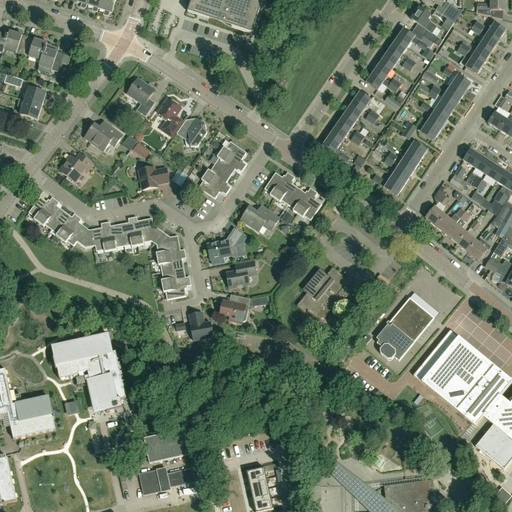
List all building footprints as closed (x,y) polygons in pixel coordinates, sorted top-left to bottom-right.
[(89,6),(90,0),(77,0),(77,2),(84,4),(83,8),(86,9),(88,6),(89,6)] [(101,10),(103,0),(90,0),(89,6),(95,8),(94,12),(98,13),(99,9),(101,10)] [(116,0),(103,0),(101,10),(107,12),(106,16),(109,17),(110,13),(112,14),(116,0)] [(187,0),(185,5),(188,6),(189,7),(190,7),(187,13),(208,20),(231,28),(252,35),(263,0),(187,0)] [(448,0),(429,0),(441,8),(441,7),(446,11),(443,16),(436,12),(451,22),(454,24),(462,13),(459,10),(459,11),(447,3),(448,0)] [(505,12),(505,0),(491,0),(492,5),(482,5),(477,5),(477,15),(503,21),(503,12),(505,12)] [(411,20),(418,25),(414,30),(439,48),(443,42),(433,35),(438,28),(434,25),(428,21),(431,16),(419,9),(411,20)] [(465,21),(471,25),(482,32),(485,27),(477,22),(476,23),(468,17),(465,21)] [(482,32),(471,25),(469,29),(472,30),(469,35),(472,37),(474,33),(479,37),(482,32)] [(494,25),(487,36),(498,43),(505,32),(494,25)] [(439,48),(414,30),(411,35),(404,31),(397,41),(407,49),(412,43),(417,46),(425,52),(428,48),(430,50),(434,45),(439,48)] [(22,56),(28,38),(9,32),(8,37),(7,37),(7,39),(6,38),(5,41),(6,42),(4,50),(22,56)] [(491,53),(498,43),(487,36),(480,46),(491,53)] [(45,51),(46,49),(45,49),(47,44),(28,38),(22,56),(40,62),(43,54),(45,54),(46,52),(45,51)] [(403,55),(407,49),(397,41),(389,52),(413,69),(414,68),(422,75),(425,70),(409,58),(408,59),(403,55)] [(463,43),(459,49),(468,54),(471,48),(463,43)] [(484,64),(491,53),(480,46),(473,57),(484,64)] [(63,55),(46,49),(45,51),(46,52),(45,54),(43,54),(40,62),(38,67),(57,73),(63,55)] [(468,54),(459,49),(457,53),(465,58),(468,54)] [(413,69),(389,52),(382,63),(392,70),(397,64),(411,73),(413,69)] [(477,75),(484,64),(473,57),(466,68),(477,75)] [(385,80),(392,70),(382,63),(374,73),(391,84),(385,80)] [(449,65),(443,74),(450,79),(453,74),(456,70),(449,65)] [(391,84),(374,73),(367,84),(378,91),(382,85),(396,94),(399,90),(391,84)] [(7,76),(4,84),(20,89),(23,81),(7,76)] [(419,81),(427,86),(430,81),(422,76),(419,81)] [(463,97),(470,85),(458,77),(450,89),(463,97)] [(149,100),(154,92),(156,90),(149,85),(147,88),(145,86),(146,85),(138,80),(127,95),(142,105),(137,112),(146,118),(156,104),(149,100)] [(394,80),(391,84),(399,90),(402,85),(394,80)] [(421,86),(418,91),(435,102),(438,97),(431,92),(421,86)] [(435,87),(432,91),(431,92),(438,97),(438,96),(442,91),(435,87)] [(29,89),(25,102),(41,108),(46,95),(29,89)] [(455,108),(463,97),(450,89),(443,99),(443,100),(455,108)] [(499,131),(509,115),(504,111),(509,104),(511,105),(511,93),(509,92),(505,99),(501,97),(496,106),(499,108),(496,113),(495,113),(488,124),(499,131)] [(369,116),(377,121),(386,128),(396,113),(386,107),(380,117),(366,108),(371,101),(360,94),(353,105),(363,112),(369,116)] [(389,96),(384,103),(398,112),(402,106),(389,96)] [(448,120),(455,108),(443,100),(436,111),(448,120)] [(159,115),(163,118),(162,120),(166,123),(161,131),(172,138),(183,122),(176,118),(182,110),(168,101),(159,115)] [(37,121),(41,108),(25,102),(20,116),(37,121)] [(428,113),(431,108),(431,107),(429,106),(424,103),(421,108),(428,113)] [(356,123),(363,112),(353,105),(346,115),(356,123)] [(0,114),(12,118),(14,112),(0,107),(0,114)] [(440,131),(448,120),(436,111),(428,123),(440,131)] [(349,133),(356,123),(346,115),(338,126),(349,133)] [(510,138),(511,134),(511,123),(507,120),(510,115),(509,115),(499,131),(510,138)] [(374,126),(377,122),(377,121),(369,116),(366,121),(374,126)] [(188,132),(189,133),(186,133),(186,132),(181,128),(177,134),(185,140),(190,140),(191,149),(198,147),(207,134),(206,126),(196,120),(188,132)] [(406,129),(405,131),(413,136),(417,129),(407,123),(404,128),(406,129)] [(433,142),(440,131),(428,123),(420,134),(433,142)] [(115,148),(123,137),(111,128),(106,135),(95,126),(85,139),(104,153),(110,145),(115,148)] [(341,144),(349,133),(338,126),(331,137),(341,144)] [(409,142),(413,136),(405,131),(404,132),(401,137),(409,142)] [(357,132),(354,137),(362,142),(365,138),(357,132)] [(334,154),(341,144),(331,137),(323,147),(334,154)] [(362,143),(362,142),(354,137),(351,142),(359,147),(360,146),(363,148),(365,145),(362,143)] [(224,148),(221,153),(237,165),(240,160),(242,162),(247,154),(231,143),(226,150),(224,148)] [(414,144),(407,155),(419,164),(426,152),(414,144)] [(138,145),(134,151),(140,155),(144,150),(138,145)] [(388,158),(388,159),(394,164),(398,158),(391,153),(380,146),(376,150),(388,158)] [(474,169),(482,158),(471,151),(463,162),(474,169)] [(234,169),(237,165),(221,153),(217,159),(219,160),(215,166),(231,177),(236,170),(234,169)] [(351,159),(342,154),(339,159),(347,164),(351,159)] [(87,175),(93,165),(80,155),(76,161),(71,158),(68,162),(69,163),(61,173),(76,184),(84,173),(87,175)] [(412,175),(419,164),(407,155),(399,167),(412,175)] [(485,176),(493,165),(482,158),(474,169),(485,176)] [(394,164),(388,159),(384,164),(391,168),(394,164)] [(496,183),(503,172),(493,165),(485,176),(496,183)] [(231,177),(215,166),(211,173),(209,171),(205,176),(221,187),(224,183),(226,184),(231,177)] [(404,186),(412,175),(399,167),(392,178),(404,186)] [(460,167),(455,176),(460,179),(465,170),(460,167)] [(157,185),(169,183),(167,170),(154,172),(154,169),(140,172),(143,191),(158,189),(157,185)] [(492,214),(511,182),(511,177),(503,172),(496,183),(503,187),(500,193),(499,192),(494,201),(495,201),(489,211),(492,214)] [(179,173),(173,183),(178,186),(184,176),(179,173)] [(275,200),(286,184),(281,181),(283,179),(276,174),(265,190),(271,195),(270,196),(275,200)] [(471,174),(466,183),(471,186),(476,177),(471,174)] [(218,192),(221,187),(205,176),(202,181),(204,182),(199,189),(215,200),(220,193),(218,192)] [(373,182),(380,186),(383,180),(376,176),(373,182)] [(462,191),(466,183),(460,179),(455,176),(450,184),(462,191)] [(397,197),(404,186),(392,178),(384,189),(397,197)] [(487,185),(482,181),(477,190),(482,193),(487,185)] [(511,182),(492,214),(497,217),(504,222),(503,223),(510,227),(511,223),(511,211),(510,211),(504,207),(508,199),(510,200),(511,195),(511,182)] [(288,206),(299,190),(292,185),(290,187),(286,184),(275,200),(280,203),(281,201),(288,206)] [(298,216),(308,200),(304,197),(305,195),(299,190),(288,206),(294,210),(293,212),(298,216)] [(436,228),(445,216),(441,213),(446,208),(444,207),(449,200),(445,197),(447,194),(440,190),(434,199),(439,203),(435,208),(425,219),(436,228)] [(480,203),(483,206),(492,193),(488,190),(480,203)] [(39,224),(56,202),(53,199),(50,202),(48,201),(47,203),(41,198),(29,214),(36,219),(34,221),(39,224)] [(313,203),(308,200),(298,216),(303,219),(304,217),(311,222),(322,206),(315,201),(313,203)] [(52,231),(65,213),(57,208),(60,204),(56,202),(39,224),(44,228),(45,226),(52,231)] [(271,232),(279,220),(261,207),(257,213),(250,208),(243,219),(243,222),(259,233),(263,227),(271,232)] [(446,237),(456,225),(460,220),(465,213),(461,210),(456,215),(455,215),(450,221),(445,216),(436,228),(446,237)] [(62,241),(78,218),(75,216),(72,219),(65,213),(52,231),(58,235),(56,237),(62,241)] [(470,218),(465,213),(460,220),(465,224),(470,218)] [(86,249),(89,231),(79,224),(82,221),(78,218),(62,241),(66,244),(67,243),(74,247),(77,242),(86,249)] [(136,218),(132,219),(138,247),(144,246),(144,244),(152,242),(155,244),(160,236),(155,232),(152,220),(137,223),(136,218)] [(138,247),(132,219),(128,220),(129,224),(120,226),(124,247),(132,246),(133,248),(138,247)] [(476,222),(470,229),(476,233),(481,226),(476,222)] [(124,247),(120,226),(110,228),(110,223),(105,224),(111,252),(117,251),(117,249),(124,247)] [(111,252),(105,224),(101,225),(102,229),(89,231),(86,249),(96,247),(97,253),(105,251),(105,253),(111,252)] [(456,245),(466,234),(456,225),(446,237),(456,245)] [(211,261),(213,261),(213,263),(215,263),(217,262),(217,260),(231,257),(234,259),(240,258),(239,249),(236,247),(244,235),(235,230),(228,240),(228,241),(208,245),(211,261)] [(467,254),(477,242),(466,234),(456,245),(467,254)] [(166,240),(160,236),(155,244),(157,246),(159,254),(157,254),(158,261),(186,256),(185,251),(181,252),(178,237),(166,240)] [(511,242),(510,242),(504,238),(501,243),(508,247),(507,249),(511,251),(511,242)] [(477,263),(487,251),(490,247),(481,240),(478,244),(477,242),(467,254),(477,263)] [(186,260),(186,256),(158,261),(159,266),(161,266),(162,274),(184,270),(182,260),(186,260)] [(501,265),(498,263),(491,258),(485,268),(496,275),(496,274),(500,266),(501,265)] [(511,273),(511,265),(505,261),(502,266),(501,265),(500,266),(511,273)] [(251,275),(257,274),(255,263),(241,265),(242,272),(227,275),(230,290),(249,286),(248,278),(251,278),(251,275)] [(511,273),(500,266),(496,274),(501,276),(500,278),(499,284),(504,287),(506,285),(511,288),(511,273)] [(351,292),(350,291),(357,282),(349,275),(346,279),(333,269),(327,276),(321,271),(304,291),(307,294),(297,307),(304,313),(306,311),(320,322),(336,303),(337,303),(338,301),(342,304),(351,292)] [(186,279),(184,270),(162,274),(164,281),(162,282),(163,288),(191,283),(190,278),(186,279)] [(191,287),(191,283),(163,288),(164,294),(166,293),(167,301),(186,297),(185,290),(188,290),(187,288),(191,287)] [(246,322),(249,309),(251,301),(237,298),(235,305),(223,303),(223,305),(221,306),(222,307),(221,316),(230,318),(229,323),(236,324),(237,322),(243,324),(243,323),(244,323),(246,322)] [(253,300),(255,308),(265,306),(264,298),(253,300)] [(399,362),(432,322),(435,319),(410,299),(390,324),(392,326),(390,328),(388,326),(377,339),(379,341),(377,344),(382,348),(380,351),(381,355),(388,361),(392,360),(394,358),(399,362)] [(194,342),(213,339),(211,324),(204,325),(202,314),(189,317),(192,327),(191,327),(194,342)] [(493,368),(450,332),(413,377),(457,413),(458,411),(473,424),(479,416),(493,427),(475,448),(504,471),(511,461),(511,403),(510,406),(497,395),(508,381),(492,369),(493,368)] [(353,342),(344,334),(341,338),(349,344),(350,346),(351,344),(353,342)] [(360,344),(364,348),(372,339),(368,335),(360,344)] [(53,359),(56,370),(57,370),(60,381),(79,376),(78,374),(88,372),(90,382),(88,382),(94,410),(106,408),(107,413),(106,413),(107,414),(123,410),(123,409),(122,409),(120,401),(125,400),(115,353),(112,354),(111,350),(108,336),(53,348),(55,359),(54,359),(53,359)] [(51,409),(48,398),(13,406),(5,371),(0,371),(0,416),(8,415),(13,440),(55,431),(53,420),(54,419),(54,420),(55,420),(52,409),(51,409)] [(150,464),(190,456),(185,431),(145,439),(150,464)] [(0,505),(17,501),(10,471),(7,460),(0,461),(0,505)] [(399,511),(386,501),(337,464),(326,470),(367,511),(399,511)] [(192,471),(167,476),(166,469),(157,471),(157,472),(140,475),(144,496),(161,492),(162,493),(171,491),(170,488),(195,483),(192,471)] [(264,470),(247,474),(248,478),(249,484),(267,480),(264,470)] [(267,480),(249,484),(251,490),(251,494),(269,490),(267,480)] [(438,511),(441,511),(451,498),(438,488),(434,488),(433,481),(384,488),(386,501),(384,504),(375,495),(365,505),(372,511),(438,511)] [(269,490),(251,494),(252,498),(254,504),(271,500),(269,490)] [(496,495),(503,507),(510,500),(500,491),(496,495)] [(271,500),(254,504),(255,510),(255,511),(267,511),(273,511),(271,500)]
